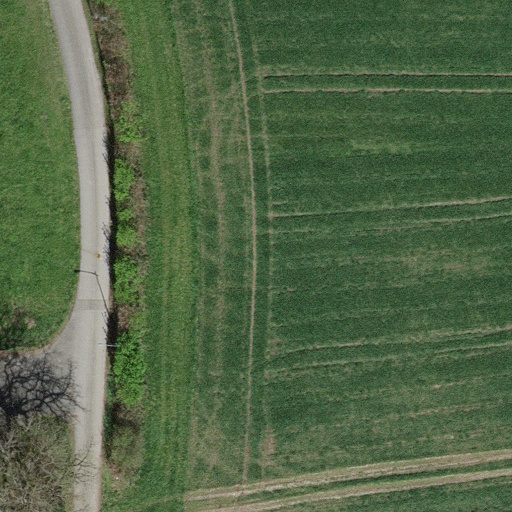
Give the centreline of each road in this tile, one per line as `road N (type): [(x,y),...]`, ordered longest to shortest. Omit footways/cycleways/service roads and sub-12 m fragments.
road 1 (residential): [(52,0),(80,112),(85,327)]
road 2 (track): [(77,511),(85,327)]
